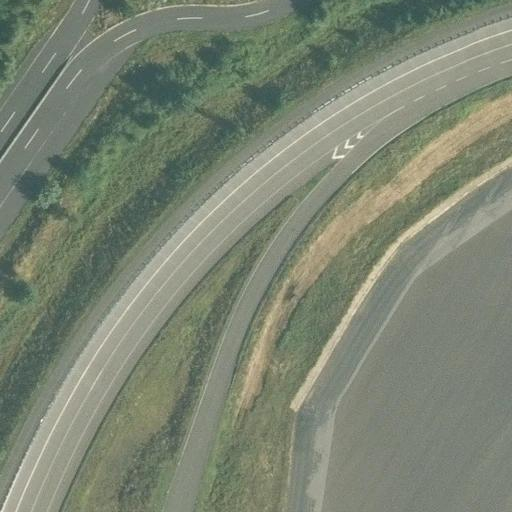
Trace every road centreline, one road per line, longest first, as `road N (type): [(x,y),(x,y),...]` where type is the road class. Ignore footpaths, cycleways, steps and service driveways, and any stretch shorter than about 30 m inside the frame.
road 1 (unknown): [(21,511),(81,385),(155,276),(203,224),(337,118),(511,37)]
road 2 (unknown): [(176,511),(243,312),(278,250),(328,184),(399,121),(511,50)]
road 3 (unknown): [(301,511),(325,407),(368,320),(437,240),(511,191)]
